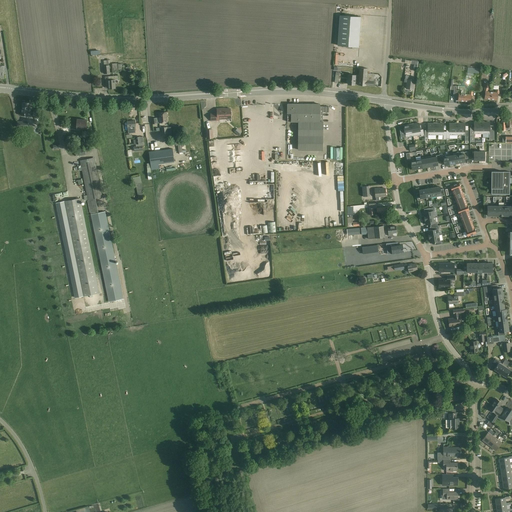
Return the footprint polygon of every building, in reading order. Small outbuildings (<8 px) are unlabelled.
[(338,46),(359,47),(361,18),(340,16),(338,46)] [(366,85),(373,86),(374,86),(375,81),(373,81),(374,74),(367,74),(368,69),(360,68),(359,78),(358,85),(366,86),(366,85)] [(479,74),(479,69),(468,68),(467,76),(471,76),(471,71),(476,71),(476,74),(479,74)] [(337,72),(337,85),(346,85),(346,81),(340,81),(340,77),(342,77),(342,73),(337,72)] [(355,85),(358,85),(359,78),(355,78),(356,75),(349,75),(348,84),(355,85)] [(107,76),(108,80),(109,89),(115,88),(115,80),(118,80),(118,76),(107,76)] [(407,79),(405,79),(404,82),(407,82),(406,89),(414,90),(415,80),(407,79)] [(453,97),(457,98),(457,97),(458,97),(458,101),(464,101),(465,94),(466,86),(458,86),(455,86),(453,97)] [(495,92),(492,92),(491,99),(497,100),(498,94),(499,94),(500,90),(496,89),(495,92)] [(469,94),(465,94),(464,101),(471,102),(471,96),(473,96),(473,92),(469,91),(469,94)] [(287,122),(299,122),(298,150),(322,150),(323,122),(323,106),(320,106),(320,104),(288,104),(287,122)] [(211,114),(211,121),(219,121),(219,118),(231,117),(231,120),(230,108),(223,109),(223,108),(217,109),(217,114),(211,114)] [(159,118),(156,118),(152,119),(153,124),(168,122),(167,112),(158,113),(159,118)] [(76,127),(86,128),(87,120),(77,119),(76,127)] [(128,127),(129,133),(135,132),(135,127),(136,126),(135,120),(127,121),(128,127)] [(481,121),(481,133),(489,133),(489,137),(492,137),(492,130),(489,130),(489,121),(481,121)] [(419,123),(411,124),(413,136),(421,135),(421,136),(424,136),(423,129),(420,130),(419,123)] [(425,130),(425,137),(428,137),(428,135),(436,135),(436,123),(428,123),(428,130),(425,130)] [(443,123),(436,123),(436,135),(443,135),(443,139),(447,139),(446,131),(444,131),(443,123)] [(450,135),(457,135),(457,123),(449,123),(449,130),(446,130),(446,131),(447,139),(450,139),(450,135)] [(465,123),(457,123),(457,135),(465,135),(465,137),(468,137),(468,130),(465,130),(465,123)] [(411,124),(404,126),(406,137),(413,136),(411,124)] [(135,151),(143,150),(142,145),(144,145),(144,141),(143,136),(140,137),(140,136),(135,137),(135,139),(133,140),(134,144),(136,144),(136,146),(134,146),(135,151)] [(185,144),(184,141),(176,142),(176,145),(178,145),(179,152),(182,152),(181,144),(185,144)] [(172,149),(162,151),(161,145),(151,146),(152,152),(153,163),(173,161),(172,149)] [(458,152),(458,154),(460,163),(465,162),(465,159),(468,158),(467,152),(463,152),(458,152)] [(443,156),(440,156),(441,162),(441,163),(444,163),(445,165),(450,164),(448,156),(448,154),(443,155),(443,156)] [(436,157),(431,158),(433,166),(438,165),(437,162),(441,162),(440,156),(439,155),(436,155),(436,157)] [(123,299),(105,211),(98,213),(95,199),(102,197),(94,158),(80,160),(91,214),(109,302),(123,299)] [(491,188),(491,194),(510,194),(510,172),(503,171),(491,171),(491,188)] [(452,191),(461,188),(461,187),(459,183),(450,186),(452,191)] [(444,189),(440,189),(440,187),(435,187),(436,196),(436,197),(445,196),(444,189)] [(386,196),(385,188),(379,189),(375,189),(376,197),(386,196)] [(421,199),(426,198),(424,189),(419,190),(420,193),(416,193),(418,200),(421,200),(421,199)] [(267,200),(249,201),(249,205),(251,205),(251,213),(256,213),(256,205),(266,205),(266,207),(273,207),(273,197),(267,198),(267,200)] [(75,298),(99,293),(80,198),(57,203),(75,298)] [(467,205),(459,208),(457,209),(459,214),(468,211),(469,210),(467,205)] [(488,212),(487,215),(493,216),(493,206),(488,206),(488,205),(484,205),(484,211),(488,212)] [(425,219),(435,217),(434,211),(435,211),(434,207),(427,209),(428,212),(424,213),(425,219)] [(353,217),(347,217),(347,227),(353,226),(353,227),(360,226),(359,222),(353,222),(353,217)] [(435,217),(425,219),(426,225),(430,224),(431,227),(432,227),(437,226),(437,222),(436,223),(435,217)] [(384,237),(383,226),(374,227),(367,227),(361,228),(362,234),(368,234),(368,239),(376,238),(384,237)] [(396,226),(388,227),(389,236),(393,235),(392,233),(396,233),(396,226)] [(439,229),(438,226),(437,226),(432,227),(432,230),(430,230),(428,231),(429,237),(439,235),(438,229),(439,229)] [(474,228),(465,231),(467,236),(476,233),(474,228)] [(439,235),(429,237),(430,243),(434,242),(435,245),(442,244),(441,241),(440,241),(439,235)] [(398,243),(386,244),(388,254),(393,253),(393,254),(403,252),(403,249),(404,249),(404,248),(403,248),(402,245),(402,244),(399,245),(397,245),(397,243),(398,243)] [(363,254),(378,252),(377,245),(362,248),(363,254)] [(407,265),(405,265),(405,270),(408,269),(409,272),(413,271),(417,270),(416,263),(412,264),(407,265)] [(439,271),(439,272),(454,272),(454,271),(454,264),(454,263),(439,263),(439,264),(439,271)] [(463,269),(463,274),(467,274),(467,272),(472,272),(472,263),(467,263),(467,269),(463,269)] [(439,279),(439,287),(450,287),(450,283),(452,283),(452,279),(455,279),(455,276),(447,276),(447,279),(439,279)] [(498,285),(491,286),(491,289),(492,289),(493,295),(503,293),(502,288),(498,288),(498,285)] [(453,303),(458,303),(458,296),(454,296),(448,296),(449,304),(453,303)] [(463,309),(453,310),(454,314),(455,318),(448,319),(449,326),(460,325),(458,313),(464,312),(463,309)] [(498,332),(498,336),(505,335),(505,331),(509,331),(508,325),(499,326),(500,332),(498,332)] [(502,335),(493,336),(493,342),(501,342),(502,343),(503,343),(506,343),(505,336),(502,335)] [(471,352),(478,351),(477,341),(470,342),(471,352)] [(511,351),(510,342),(503,343),(504,352),(511,351)] [(494,369),(500,373),(508,361),(505,360),(502,365),(499,363),(500,361),(495,359),(492,364),(496,367),(494,369)] [(510,363),(508,361),(500,373),(506,377),(510,370),(507,368),(510,363)] [(492,404),(489,409),(495,413),(490,420),(494,422),(502,410),(499,408),(499,407),(502,403),(496,399),(495,400),(494,400),(492,402),(492,404)] [(459,418),(456,418),(456,403),(445,406),(446,413),(448,413),(448,420),(447,420),(447,429),(455,429),(455,428),(459,428),(459,418)] [(508,407),(502,416),(505,418),(505,419),(509,422),(509,421),(509,422),(510,425),(511,424),(511,409),(508,407)] [(441,431),(441,440),(450,440),(450,431),(441,431)] [(482,440),(486,444),(493,436),(488,432),(482,440)] [(497,439),(493,436),(486,444),(491,447),(497,439)] [(502,443),(497,439),(491,447),(496,451),(502,443)] [(443,455),(443,460),(450,460),(450,457),(456,457),(456,455),(460,455),(460,448),(448,448),(448,447),(443,447),(443,455)] [(499,459),(500,465),(510,463),(509,459),(511,458),(511,455),(509,457),(499,459)] [(428,470),(430,470),(430,462),(433,462),(433,464),(437,464),(437,460),(428,460),(428,470)] [(457,471),(457,466),(459,466),(459,462),(457,462),(457,463),(450,463),(450,460),(443,460),(443,467),(446,467),(446,471),(457,471)] [(501,471),(511,469),(510,465),(511,464),(511,462),(510,463),(500,465),(501,471)] [(501,471),(502,477),(511,475),(511,471),(511,470),(511,468),(511,469),(501,471)] [(457,477),(453,477),(453,474),(442,474),(442,482),(447,482),(447,485),(457,485),(457,477)] [(503,483),(511,481),(511,477),(511,476),(511,474),(511,475),(502,477),(503,483)] [(511,481),(503,483),(504,489),(511,487),(511,481)] [(447,499),(458,499),(457,492),(449,492),(449,489),(443,489),(443,496),(447,496),(447,499)] [(495,499),(496,505),(506,504),(506,503),(505,499),(509,498),(509,496),(505,497),(505,498),(495,499)] [(506,503),(506,504),(496,505),(497,511),(507,510),(507,509),(506,505),(510,504),(510,502),(506,503)]
